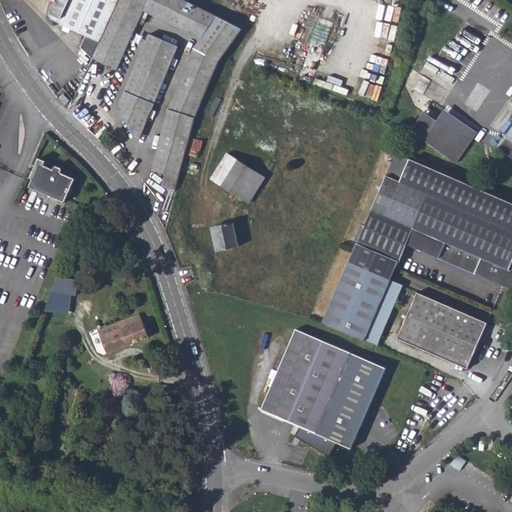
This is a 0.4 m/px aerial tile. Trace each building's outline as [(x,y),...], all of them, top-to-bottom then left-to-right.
[(77,46),(88,57),(115,0),(55,0),(57,1),(53,8),(51,7),(48,13),(49,16),(83,35),(77,46)] [(115,0),(88,57),(113,69),(142,9),(201,37),(194,47),(166,107),(150,169),(164,173),(161,185),(176,189),(182,165),(198,113),(203,98),(217,64),(224,52),(241,27),(221,17),(185,0),(115,0)] [(135,137),(177,45),(149,32),(117,102),(135,137)] [(59,97),(64,103),(68,100),(63,94),(59,97)] [(411,131),(456,163),(478,132),(445,109),(437,121),(424,112),(411,131)] [(511,133),(500,150),(511,158),(511,133)] [(189,146),(200,150),(203,140),(191,137),(189,146)] [(409,160),(394,154),(364,225),(360,223),(354,239),(357,241),(323,322),(363,339),(399,257),(400,258),(407,241),(415,224),(447,239),(440,255),(511,286),(511,204),(424,166),(409,160)] [(237,196),(253,171),(227,155),(212,180),(237,196)] [(32,180),(29,188),(65,203),(75,179),(62,173),(63,169),(56,166),(54,170),(44,166),(46,162),(38,159),(30,179),(32,180)] [(237,196),(248,202),(263,178),(253,171),(237,196)] [(214,228),(219,252),(238,248),(233,224),(214,228)] [(415,224),(407,241),(440,255),(447,239),(415,224)] [(47,311),(70,315),(78,280),(59,276),(47,311)] [(402,337),(472,366),(492,321),(422,292),(402,337)] [(104,336),(108,348),(110,351),(151,337),(142,314),(101,328),(104,336)] [(299,330),(263,409),(302,428),(296,436),(330,457),(338,444),(353,451),(388,371),(353,355),(299,330)] [(104,336),(99,338),(103,349),(108,348),(104,336)]
